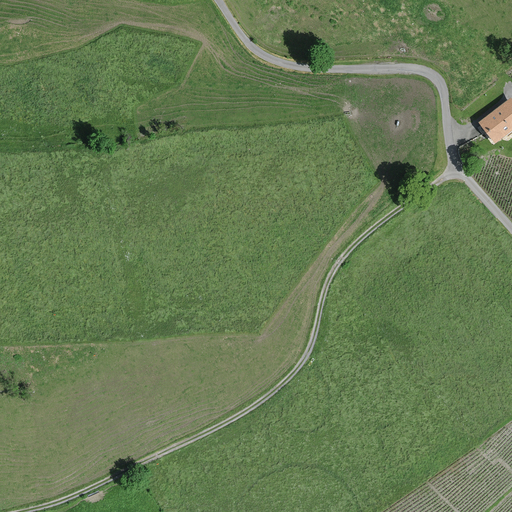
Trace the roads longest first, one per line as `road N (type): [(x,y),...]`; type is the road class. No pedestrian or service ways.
road 1 (track): [(11,511),(93,485),(251,407),(305,351),(338,261),(457,168)]
road 2 (unclassified): [(218,0),(244,38),(279,61),(431,73),(442,89),(457,168),(511,226)]
